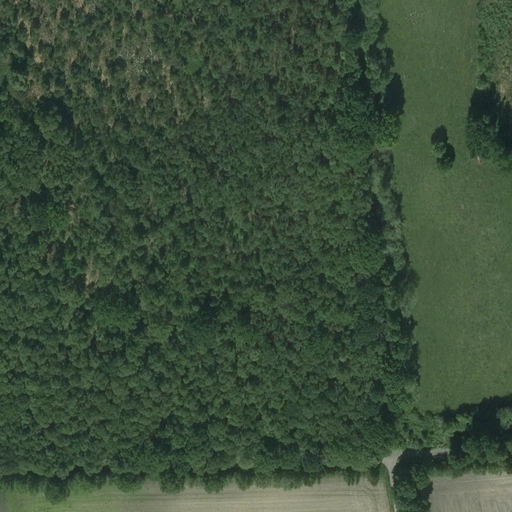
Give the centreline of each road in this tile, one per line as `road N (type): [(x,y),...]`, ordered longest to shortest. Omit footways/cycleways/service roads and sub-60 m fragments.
road 1 (track): [(388,456),(356,0)]
road 2 (unclassified): [(0,465),(388,456)]
road 3 (unclassified): [(388,456),(511,448)]
